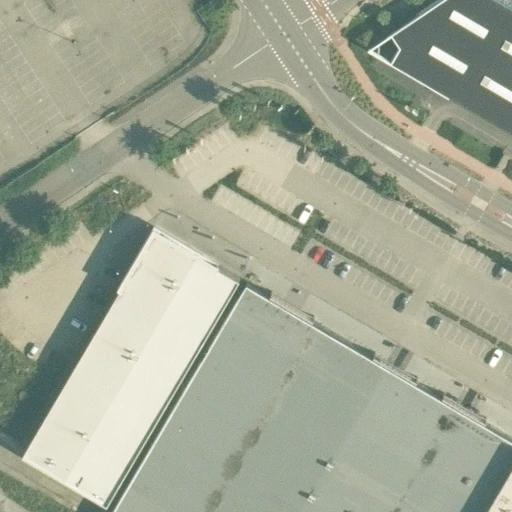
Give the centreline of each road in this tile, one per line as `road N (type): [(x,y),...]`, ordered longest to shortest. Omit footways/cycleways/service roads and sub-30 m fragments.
road 1 (unclassified): [(0,225),(283,34)]
road 2 (tertiary): [(428,172),(344,117),(283,34)]
